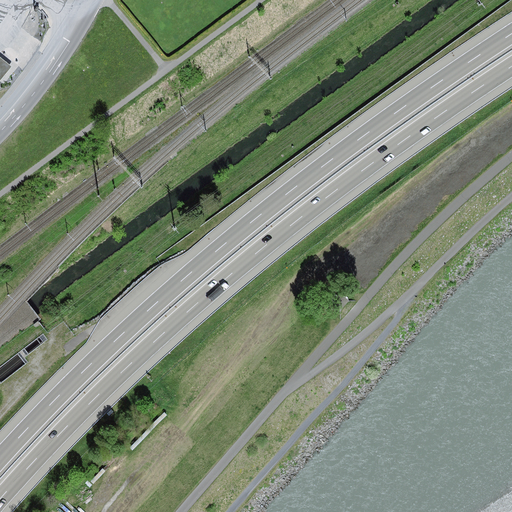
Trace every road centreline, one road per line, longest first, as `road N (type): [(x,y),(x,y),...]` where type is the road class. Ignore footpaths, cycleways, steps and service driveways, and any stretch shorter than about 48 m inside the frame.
road 1 (motorway): [(0,503),(144,352),(299,219),(511,68)]
road 2 (motorway): [(511,34),(285,198),(126,335),(0,461)]
road 3 (track): [(511,157),(384,277),(281,395)]
road 4 (track): [(281,395),(344,352),(511,196)]
road 5 (track): [(231,511),(389,329),(409,295)]
road 6 (track): [(281,395),(181,511)]
road 7 (primary): [(0,120),(91,0)]
